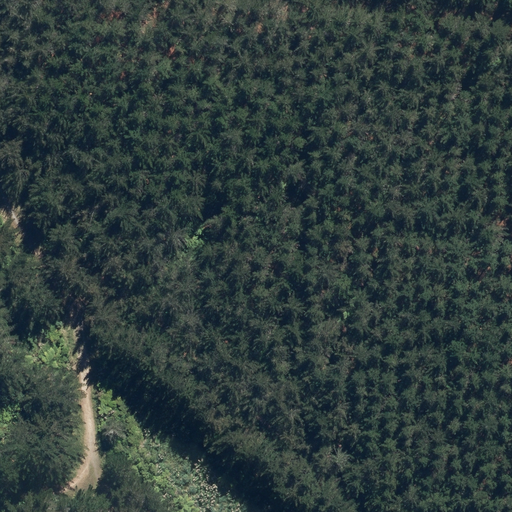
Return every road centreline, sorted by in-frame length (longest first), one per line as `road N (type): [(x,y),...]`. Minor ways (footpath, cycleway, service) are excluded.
road 1 (track): [(95,483),(72,298),(25,239),(0,181)]
road 2 (track): [(328,0),(511,28)]
